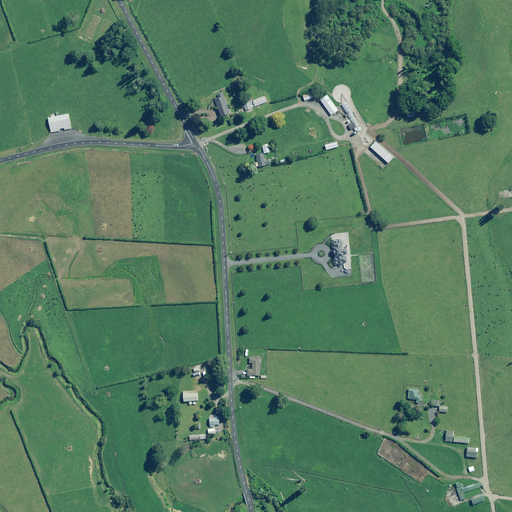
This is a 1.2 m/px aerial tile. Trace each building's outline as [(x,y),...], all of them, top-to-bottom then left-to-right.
[(230,114),(223,93),(218,94),(219,98),(215,99),(221,117),(230,114)] [(338,110),(327,95),(320,100),(331,115),(338,110)] [(266,102),(264,96),(253,101),(255,107),(266,102)] [(254,107),(251,101),(244,104),(247,110),(254,107)] [(342,105),(350,119),(346,121),(349,126),(351,130),(354,128),(356,131),(357,132),(362,130),(352,113),(353,113),(347,102),(342,105)] [(72,129),(69,114),(48,118),(51,133),(60,131),(60,129),(64,128),(64,130),(72,129)] [(394,158),(376,141),(371,147),(388,163),(394,158)] [(338,147),(337,142),(325,145),(326,150),(338,147)] [(265,161),(263,153),(256,155),(259,167),(271,164),(270,160),(265,161)] [(341,241),(341,239),(332,240),(332,248),(334,248),(335,257),(333,257),(334,265),(349,263),(349,260),(351,260),(350,252),(347,253),(347,249),(343,249),(343,243),(342,240),(341,241)] [(260,376),(260,358),(250,358),(250,363),(252,363),(252,369),(248,369),(248,376),(260,376)] [(419,390),(409,389),(409,393),(410,393),(410,399),(416,400),(416,403),(420,403),(420,402),(421,402),(422,395),(419,395),(419,390)] [(184,402),(188,402),(188,405),(196,405),(195,401),(198,401),(197,393),(187,393),(187,391),(183,392),(184,402)] [(214,415),(209,416),(210,427),(215,427),(215,425),(220,425),(219,417),(214,417),(214,415)] [(454,431),(446,430),(445,441),(469,443),(469,438),(453,436),(454,431)] [(478,448),(467,447),(466,457),(477,458),(478,448)] [(455,484),(457,490),(461,501),(465,499),(463,493),(482,487),(481,486),(480,481),(463,487),(462,483),(460,483),(455,484)] [(485,501),(483,496),(472,500),(473,505),(485,501)]
